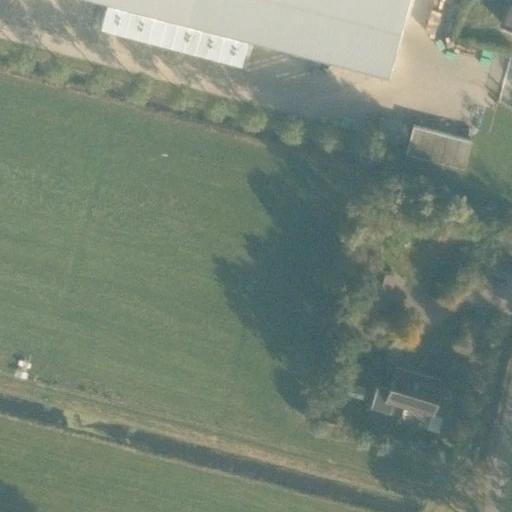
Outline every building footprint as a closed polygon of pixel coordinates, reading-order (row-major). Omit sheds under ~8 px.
[(248,36),(112,0),(107,0),(102,22),(241,59),(248,36)] [(126,0),(389,69),(407,0),(126,0)] [(511,0),(509,0),(500,23),(511,27),(511,0)] [(406,152),(463,167),(471,139),(413,124),(406,152)] [(362,300),(385,307),(396,273),(373,265),(362,300)] [(392,401),(431,413),(440,381),(396,367),(390,388),(377,384),(370,407),(389,412),(392,401)]
